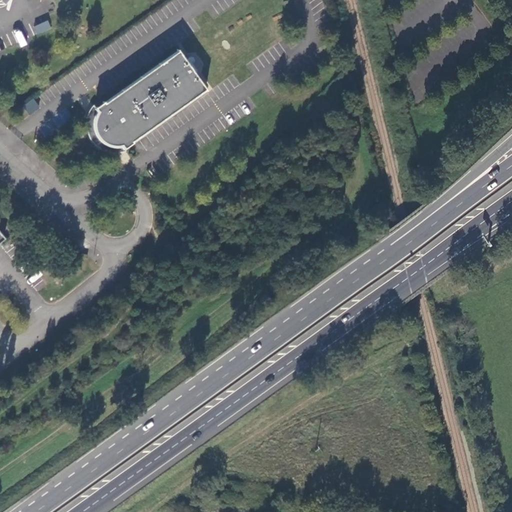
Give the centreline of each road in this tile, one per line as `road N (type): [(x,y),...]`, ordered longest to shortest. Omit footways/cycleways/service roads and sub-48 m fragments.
road 1 (track): [(0,474),(352,196),(360,158),(353,118),(327,101),(195,228),(157,240),(142,230)]
road 2 (trunk): [(81,511),(511,200)]
road 3 (trunk): [(395,251),(35,511)]
road 4 (trunk): [(511,141),(395,251)]
road 5 (trunk): [(511,165),(395,251)]
